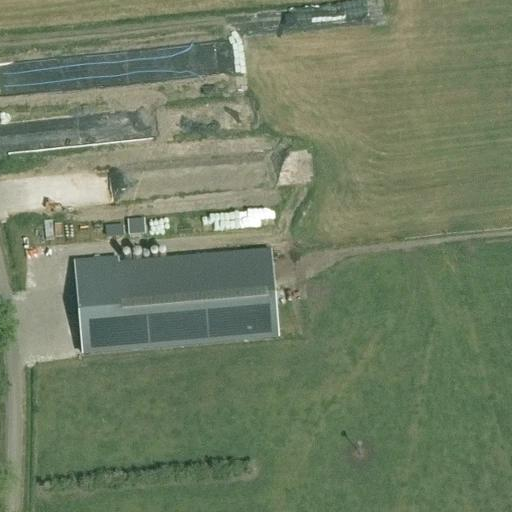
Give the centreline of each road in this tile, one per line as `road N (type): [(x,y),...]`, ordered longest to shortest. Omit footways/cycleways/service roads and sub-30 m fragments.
road 1 (track): [(0,43),(212,22),(249,37)]
road 2 (unclassified): [(11,511),(14,392),(0,284)]
